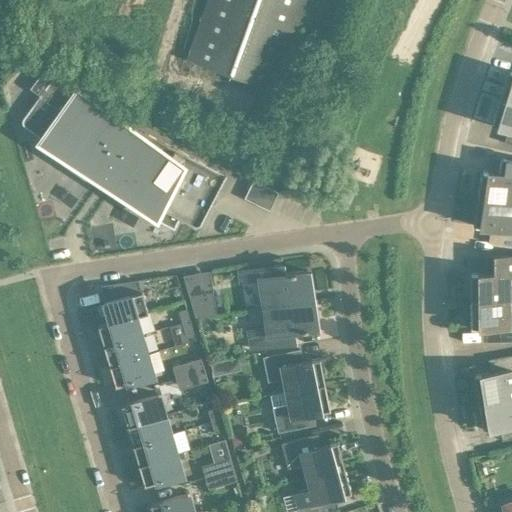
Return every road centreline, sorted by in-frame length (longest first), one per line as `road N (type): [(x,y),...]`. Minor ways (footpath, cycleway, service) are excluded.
road 1 (residential): [(342,236),(52,278),(119,511)]
road 2 (residential): [(465,511),(434,372),(432,227)]
road 3 (residential): [(342,236),(354,359),(397,511)]
road 4 (residential): [(498,0),(471,59),(432,227)]
